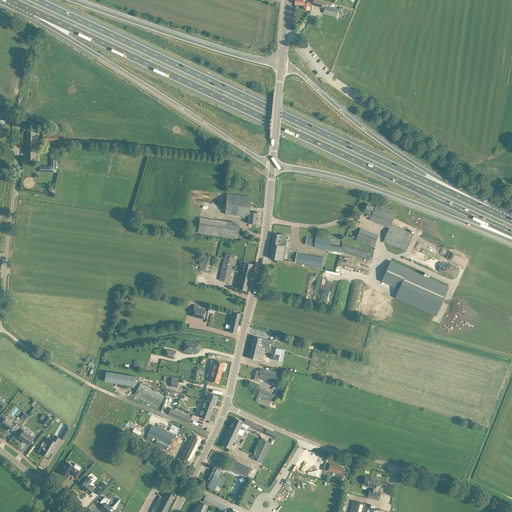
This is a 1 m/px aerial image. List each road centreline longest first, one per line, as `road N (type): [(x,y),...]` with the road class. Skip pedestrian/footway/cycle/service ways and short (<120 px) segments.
road 1 (motorway): [(34,11),(511,232)]
road 2 (motorway): [(486,209),(36,0)]
road 3 (unclassified): [(511,506),(303,440),(226,406)]
road 4 (motorway): [(34,11),(272,164)]
road 5 (motorway): [(272,164),(327,173),(511,240)]
road 6 (motorway): [(486,209),(281,65)]
road 7 (tertiary): [(226,406),(262,258),(272,164)]
road 8 (track): [(209,435),(94,390),(0,329)]
road 9 (motorway): [(281,65),(72,0)]
road 10 (track): [(329,82),(511,199)]
road 11 (unclassified): [(0,320),(20,116)]
